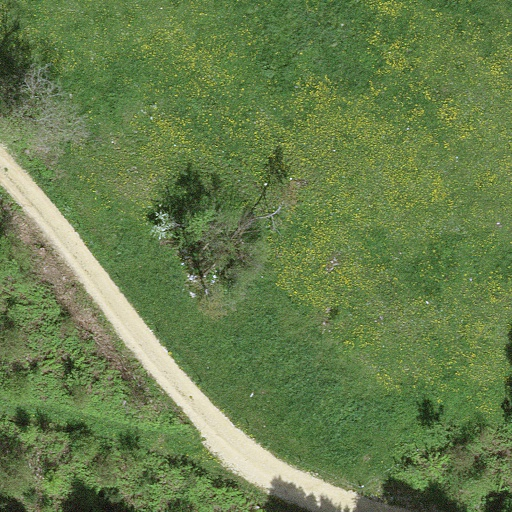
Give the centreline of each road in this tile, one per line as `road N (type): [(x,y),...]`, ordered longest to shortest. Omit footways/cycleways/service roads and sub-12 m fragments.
road 1 (track): [(0,158),(144,342),(242,446),(374,511)]
road 2 (track): [(0,399),(266,460)]
